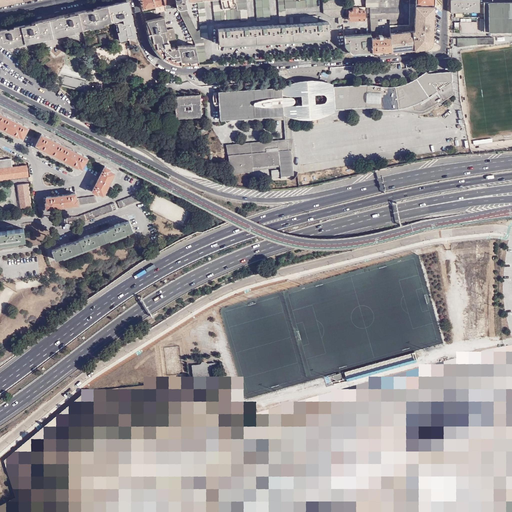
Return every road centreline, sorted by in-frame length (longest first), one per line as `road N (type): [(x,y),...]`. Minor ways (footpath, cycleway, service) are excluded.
road 1 (primary): [(0,96),(288,239),(342,242),(511,207)]
road 2 (motorway): [(511,176),(419,189),(284,223),(175,264),(107,301)]
road 3 (motorway): [(0,413),(193,276),(371,216)]
road 4 (primary): [(390,181),(283,199),(218,193),(0,86)]
road 5 (residential): [(133,0),(148,55),(187,71),(436,53),(442,0)]
road 6 (primary): [(390,181),(212,236),(170,254),(107,301)]
road 7 (residential): [(330,409),(195,461),(100,509)]
road 8 (tertiary): [(511,353),(330,409)]
road 9 (tertiary): [(330,409),(262,454),(209,511)]
road 10 (motorway): [(371,216),(511,187)]
road 11 (primary): [(371,216),(511,198)]
road 12 (motorway): [(107,301),(0,382)]
road 13 (primary): [(511,161),(390,181)]
